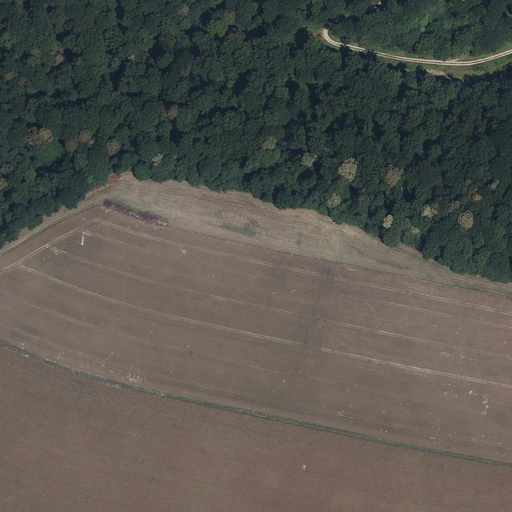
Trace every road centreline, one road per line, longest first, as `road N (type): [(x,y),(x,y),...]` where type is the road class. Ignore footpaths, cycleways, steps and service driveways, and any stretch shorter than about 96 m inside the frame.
road 1 (track): [(511,463),(164,394),(0,340)]
road 2 (track): [(0,40),(75,58),(157,50),(210,68),(223,59),(296,56)]
road 3 (track): [(404,0),(327,25),(332,45),(376,64),(408,61),(511,15)]
